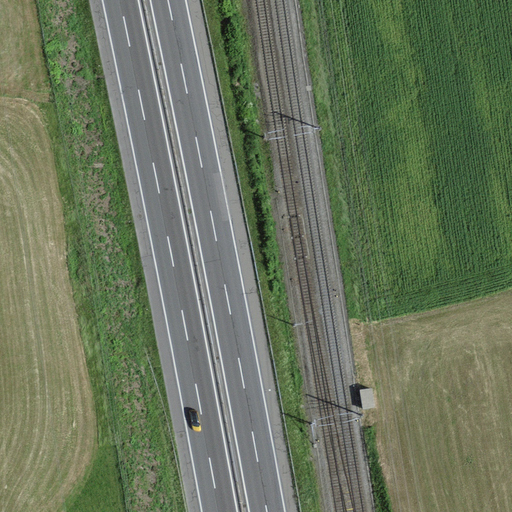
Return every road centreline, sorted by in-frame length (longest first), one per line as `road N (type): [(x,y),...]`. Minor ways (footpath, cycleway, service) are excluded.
road 1 (motorway): [(266,511),(167,0)]
road 2 (motorway): [(120,0),(218,511)]
